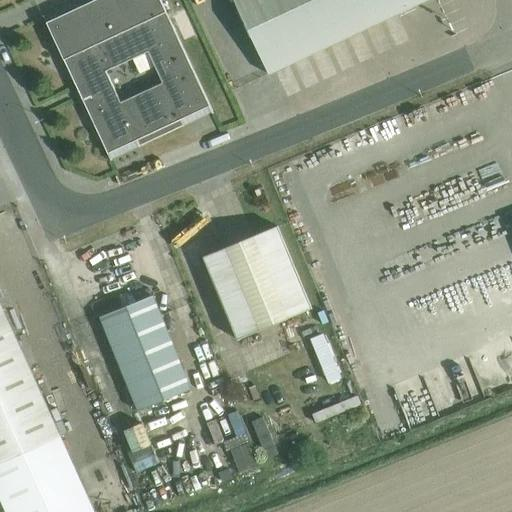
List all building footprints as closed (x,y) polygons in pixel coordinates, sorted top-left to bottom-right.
[(185,126),(182,120),(209,107),(212,114),(214,113),(160,0),(96,0),(48,23),(45,16),(43,16),(111,161),(112,161),(109,154),(137,141),(139,147),(185,126)] [(234,0),(269,74),(426,0),(234,0)] [(237,340),(312,309),(278,227),(203,257),(237,340)] [(191,390),(153,296),(100,317),(138,411),(191,390)] [(0,303),(0,498),(6,511),(7,511),(85,480),(0,303)] [(335,382),(348,376),(328,331),(315,336),(335,382)] [(141,451),(159,443),(150,421),(132,428),(141,451)] [(249,443),(231,451),(240,472),(257,465),(249,443)]
